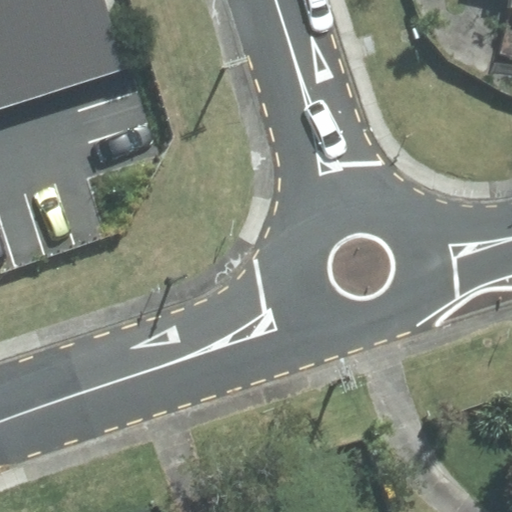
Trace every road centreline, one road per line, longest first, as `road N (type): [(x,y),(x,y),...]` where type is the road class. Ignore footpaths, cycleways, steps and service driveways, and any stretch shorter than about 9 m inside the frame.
road 1 (residential): [(0,423),(321,297)]
road 2 (residential): [(344,220),(274,0)]
road 3 (residential): [(413,263),(406,295),(380,315),(347,316),(321,297)]
